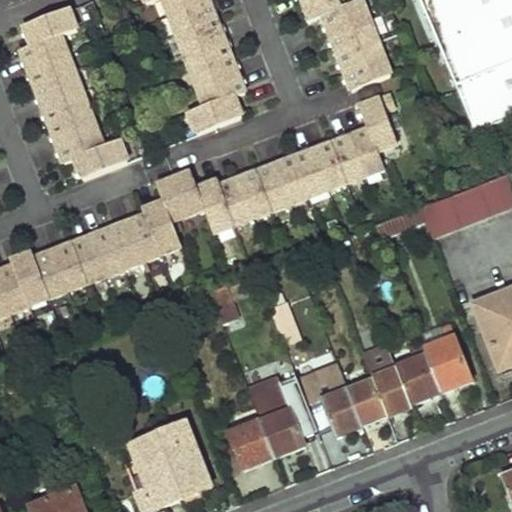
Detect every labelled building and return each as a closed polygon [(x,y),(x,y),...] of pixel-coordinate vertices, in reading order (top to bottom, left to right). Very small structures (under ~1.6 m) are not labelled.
[(145,0),(148,6),(161,0),(164,0),(206,110),(189,116),(198,137),(243,121),(235,101),(246,97),(209,0),(145,0)] [(298,0),(309,26),(324,20),(353,94),(392,79),(364,3),(353,8),(349,0),(298,0)] [(511,0),(420,0),(477,135),(511,120),(511,0)] [(69,10),(25,27),(31,45),(19,49),(64,166),(75,161),(83,182),(127,164),(118,142),(108,145),(67,36),(77,32),(69,10)] [(396,110),(392,99),(360,110),(369,133),(221,190),(219,183),(197,192),(188,174),(154,187),(161,204),(140,212),(142,217),(32,260),(30,255),(7,264),(9,269),(0,272),(0,319),(173,253),(164,232),(205,217),(214,238),(385,173),(379,156),(398,148),(386,115),(396,110)] [(427,226),(433,241),(511,210),(511,187),(508,177),(421,211),(427,226)] [(377,228),(382,242),(427,226),(421,211),(377,228)] [(347,239),(352,254),(382,242),(377,228),(347,239)] [(347,239),(335,244),(341,258),(352,254),(347,239)] [(321,249),(303,255),(307,266),(324,259),(321,249)] [(242,280),(209,293),(224,329),(239,323),(231,305),(249,298),(242,280)] [(511,293),(477,307),(503,371),(511,366),(511,293)] [(267,301),(285,348),(301,340),(283,295),(267,301)] [(427,355),(444,394),(474,381),(451,325),(440,329),(445,343),(426,351),(427,355)] [(440,329),(420,337),(426,351),(445,343),(440,329)] [(386,346),(363,354),(369,375),(393,368),(386,346)] [(412,406),(444,394),(427,355),(396,367),(412,406)] [(45,358),(9,373),(13,385),(33,377),(39,390),(56,384),(45,358)] [(390,415),(412,406),(396,367),(373,376),(390,415)] [(347,387),(363,427),(390,415),(373,376),(347,387)] [(263,425),(278,461),(308,448),(281,380),(250,393),(263,425)] [(363,427),(347,387),(323,397),(338,437),(363,427)] [(278,461),(263,425),(232,437),(246,474),(278,461)] [(187,426),(131,448),(140,467),(147,465),(158,491),(142,498),(147,511),(159,511),(184,503),(186,508),(203,501),(201,495),(213,490),(187,426)] [(84,511),(77,493),(34,510),(35,511),(84,511)]
